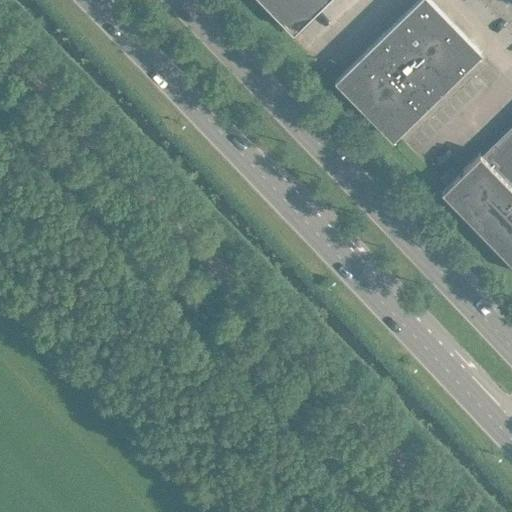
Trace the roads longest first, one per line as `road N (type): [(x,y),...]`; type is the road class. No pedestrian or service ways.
road 1 (secondary): [(90,0),(504,436)]
road 2 (secondary): [(511,348),(184,0)]
